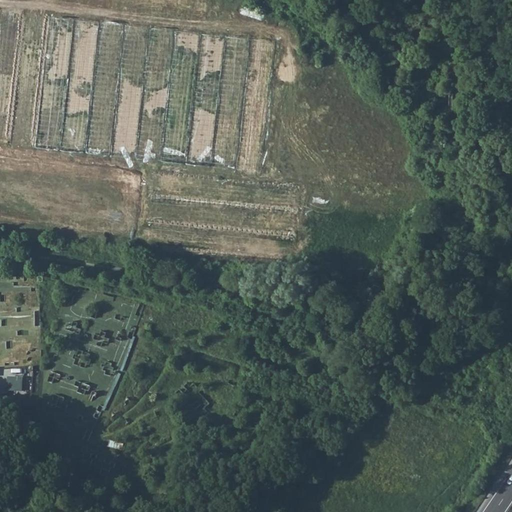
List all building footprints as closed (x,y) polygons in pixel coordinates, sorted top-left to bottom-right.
[(23,12),(0,9),(0,140),(9,141),(23,12)] [(23,12),(9,141),(35,144),(49,15),(23,12)] [(75,17),(49,15),(35,144),(61,147),(75,17)] [(75,17),(61,147),(85,149),(99,20),(75,17)] [(124,23),(99,20),(85,149),(110,152),(124,23)] [(124,23),(110,152),(136,155),(150,25),(124,23)] [(175,28),(150,25),(136,155),(161,157),(175,28)] [(175,28),(161,157),(186,160),(200,31),(175,28)] [(226,33),(200,31),(186,160),(212,163),(226,33)] [(226,33),(212,163),(237,166),(251,36),(226,33)] [(293,211),(296,187),(153,173),(150,197),(293,211)] [(293,211),(150,197),(148,222),(291,236),(293,211)] [(289,260),(291,236),(148,222),(146,246),(289,260)] [(9,375),(8,389),(23,391),(24,376),(9,375)]
